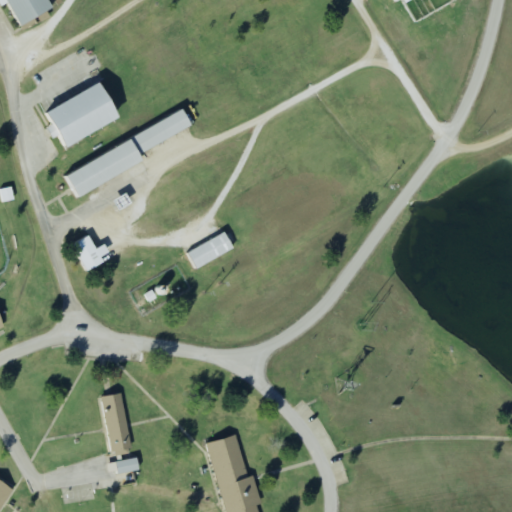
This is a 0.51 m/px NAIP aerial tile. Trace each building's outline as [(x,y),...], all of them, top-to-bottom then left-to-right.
[(1,0),(17,30),(51,12),(45,0),(1,0)] [(42,113),(61,149),(114,122),(95,86),(42,113)] [(75,198),(140,164),(136,156),(188,129),(180,114),(63,175),(75,198)] [(193,269),(231,253),(224,236),(185,252),(193,269)] [(102,265),(99,258),(107,255),(104,246),(93,251),(88,239),(71,245),(83,273),(102,265)] [(100,399),(110,458),(130,455),(120,395),(100,399)] [(256,511),(238,437),(207,444),(222,511),(256,511)] [(135,472),(133,462),(114,465),(115,475),(135,472)] [(0,504),(9,490),(0,485),(0,504)]
